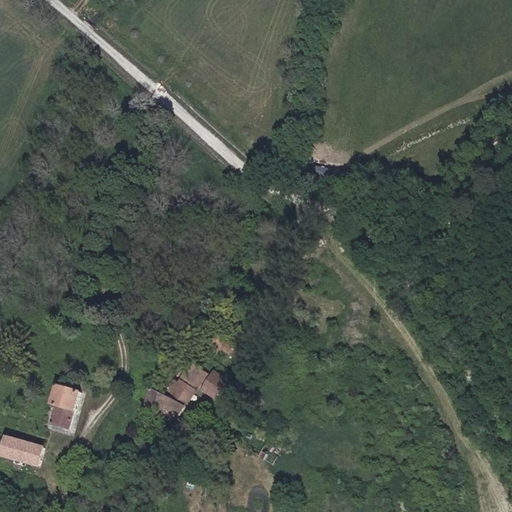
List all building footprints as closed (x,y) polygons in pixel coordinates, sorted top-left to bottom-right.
[(243,345),(216,330),(201,358),(210,363),(220,344),(238,354),(243,345)] [(149,411),(178,422),(209,369),(198,363),(195,369),(192,367),(185,382),(180,379),(172,394),(154,389),(149,411)] [(229,380),(214,372),(206,388),(221,395),(229,380)] [(58,408),(53,425),(72,431),(83,395),(57,387),(51,405),(58,408)] [(285,450),(249,425),(237,443),(273,467),(285,450)] [(45,450),(8,439),(1,466),(37,476),(45,450)]
